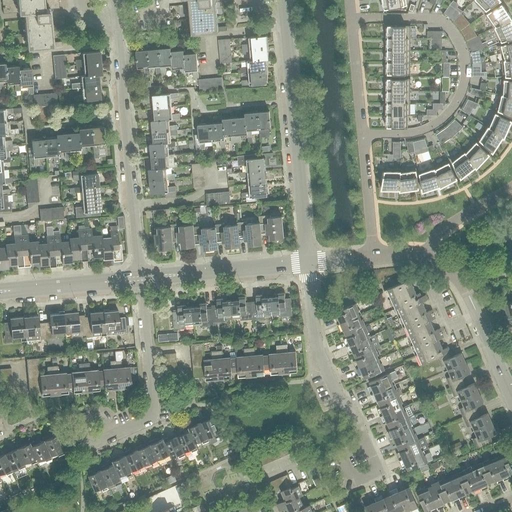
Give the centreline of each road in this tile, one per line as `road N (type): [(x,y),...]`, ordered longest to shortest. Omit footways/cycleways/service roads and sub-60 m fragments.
road 1 (residential): [(363,135),(416,133),(445,119),(462,90),(464,60),(439,19),(352,20)]
road 2 (residential): [(307,263),(283,0)]
road 3 (residential): [(139,274),(116,17)]
road 4 (residential): [(366,446),(319,356),(307,263)]
road 5 (residential): [(113,437),(145,425),(152,413),(140,284)]
road 6 (residential): [(496,363),(452,272),(425,256)]
road 7 (residential): [(180,275),(307,263)]
road 8 (residential): [(363,135),(373,257)]
